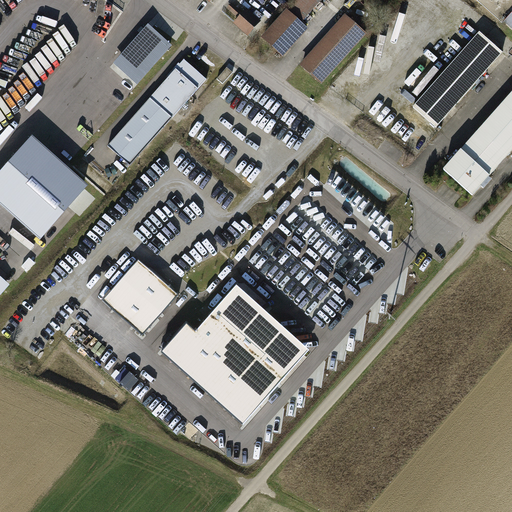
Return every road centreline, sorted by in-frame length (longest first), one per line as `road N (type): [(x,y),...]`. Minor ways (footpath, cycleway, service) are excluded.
road 1 (track): [(511,200),(334,384),(234,511)]
road 2 (residential): [(154,0),(379,163),(444,227)]
